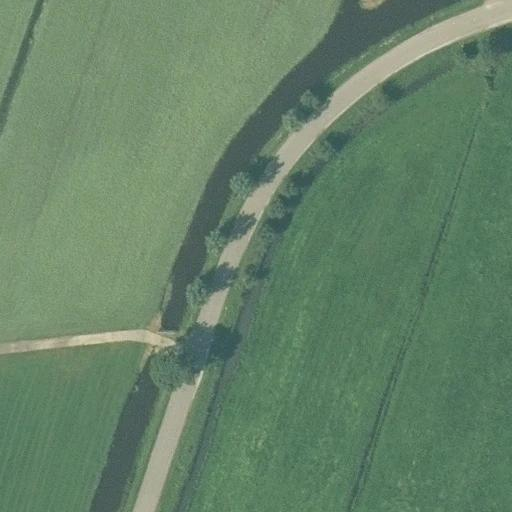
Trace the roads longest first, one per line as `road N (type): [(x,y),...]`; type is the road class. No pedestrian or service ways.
road 1 (unclassified): [(139,511),(251,209),(310,136),(416,48),(511,12)]
road 2 (track): [(191,356),(122,333),(0,348)]
